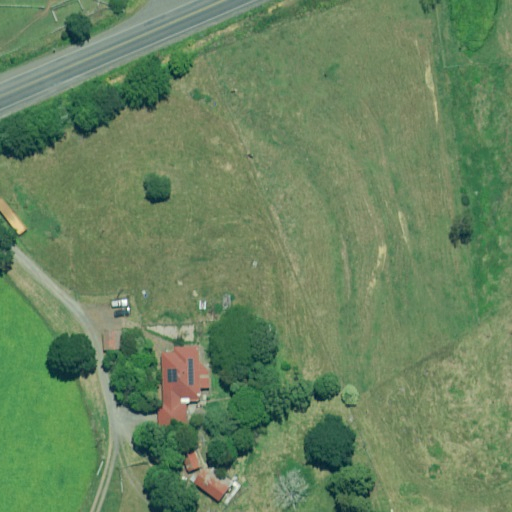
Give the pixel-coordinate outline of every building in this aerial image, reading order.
[(224,300),(214,300),(214,312),(224,312),(224,300)] [(122,331),(102,334),(104,349),(124,346),(122,331)] [(189,404),(203,403),(203,389),(210,388),(209,365),(202,365),(202,352),(163,353),(164,407),(159,407),(160,430),(173,430),(173,425),(190,425),(189,404)] [(201,466),(196,449),(184,453),(189,470),(201,466)] [(232,486),(207,468),(196,482),(221,501),(232,486)]
